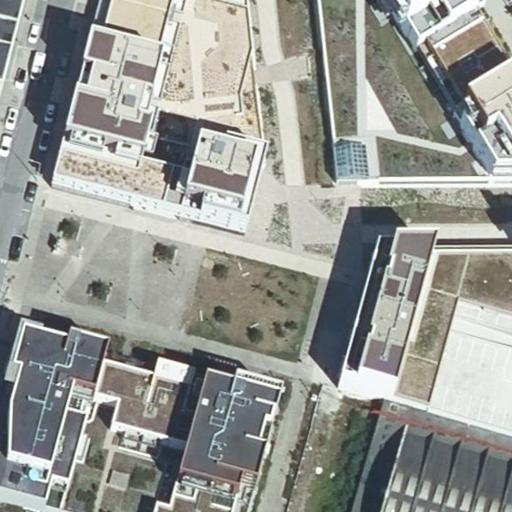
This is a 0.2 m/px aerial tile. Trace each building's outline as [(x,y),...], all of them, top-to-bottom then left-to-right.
[(0,0),(0,83),(21,0),(0,0)] [(95,0),(92,12),(81,53),(60,140),(48,189),(154,216),(242,239),(262,164),(244,0),(95,0)] [(511,75),(466,0),(314,0),(334,187),(373,187),(511,186),(511,75)] [(511,256),(373,257),(336,391),(381,404),(424,417),(424,418),(511,443),(511,256)] [(282,404),(27,339),(0,446),(0,494),(70,511),(83,511),(107,421),(195,443),(179,502),(217,511),(240,511),(243,503),(256,507),(282,404)] [(511,511),(511,443),(424,418),(424,417),(381,404),(350,511),(511,511)] [(217,511),(179,502),(175,511),(217,511)]
